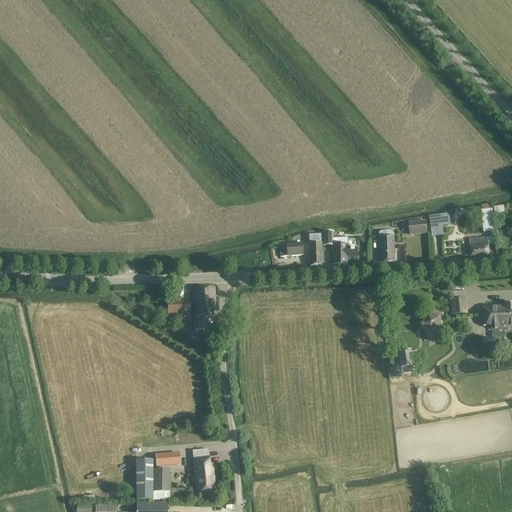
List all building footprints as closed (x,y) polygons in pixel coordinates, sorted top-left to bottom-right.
[(469,240),(470,257),(489,256),(488,245),(495,245),(493,210),(482,211),(483,233),(490,232),(491,238),(469,240)] [(440,216),(429,217),(432,237),(443,236),(440,216)] [(409,236),(428,235),(426,221),(408,223),(409,236)] [(333,246),(334,264),(347,264),(347,244),(346,244),(346,238),(334,238),(334,232),(322,233),(323,246),(333,246)] [(381,254),(382,263),(395,263),(394,236),(393,233),(391,232),(381,232),(379,234),(379,236),(379,255),(381,254)] [(322,243),(321,243),(321,235),(309,236),(309,243),(310,265),(323,265),(322,243)] [(302,243),(279,245),(280,258),(303,256),(302,243)] [(193,288),(194,329),(216,329),(216,318),(213,318),(213,311),(215,310),(214,288),(193,288)] [(468,316),(467,300),(450,301),(451,317),(468,316)] [(169,303),(170,315),(190,314),(189,302),(169,303)] [(511,304),(505,306),(505,307),(483,309),(485,327),(492,326),(492,330),(511,328),(511,304)] [(420,326),(429,336),(442,331),(441,318),(439,317),(441,313),(426,309),(418,322),(422,324),(420,326)] [(389,369),(390,380),(403,378),(402,374),(401,367),(398,368),(389,369)] [(193,460),(196,493),(216,491),(213,464),(210,464),(209,458),(209,449),(193,451),(193,460)] [(181,457),(158,457),(158,468),(181,467),(181,457)] [(153,461),(136,461),(136,500),(153,501),(153,461)] [(77,503),(77,511),(91,511),(91,503),(77,503)] [(117,503),(103,504),(104,511),(117,511),(117,503)] [(168,511),(169,503),(137,503),(137,511),(168,511)]
